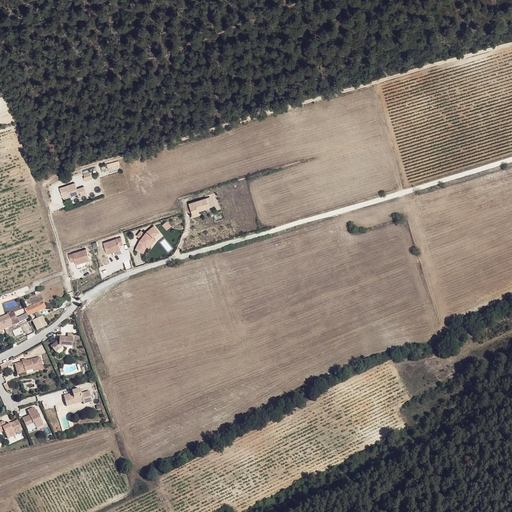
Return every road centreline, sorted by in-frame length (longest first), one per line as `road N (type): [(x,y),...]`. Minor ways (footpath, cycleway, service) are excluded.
road 1 (track): [(511,45),(48,178),(45,193),(76,308)]
road 2 (track): [(76,308),(134,272),(511,161)]
